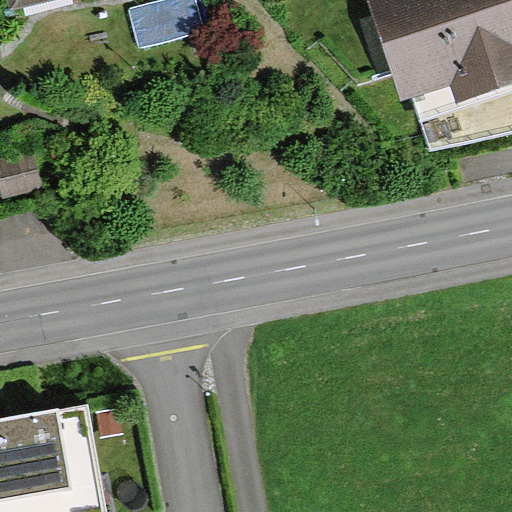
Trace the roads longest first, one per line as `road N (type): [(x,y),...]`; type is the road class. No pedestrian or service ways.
road 1 (tertiary): [(155,293),(511,222)]
road 2 (residential): [(155,293),(196,511)]
road 3 (tertiary): [(0,321),(155,293)]
